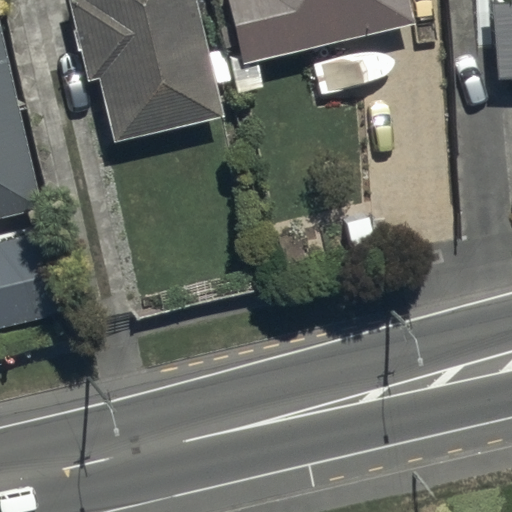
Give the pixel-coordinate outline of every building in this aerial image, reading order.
[(189,0),(62,0),(81,79),(92,77),(107,140),(217,114),(189,0)] [(223,0),(237,61),(408,23),(402,0),(223,0)] [(511,0),(484,0),(490,78),(511,76),(511,0)] [(0,61),(0,214),(33,207),(0,61)] [(35,230),(0,237),(0,325),(54,314),(35,230)]
